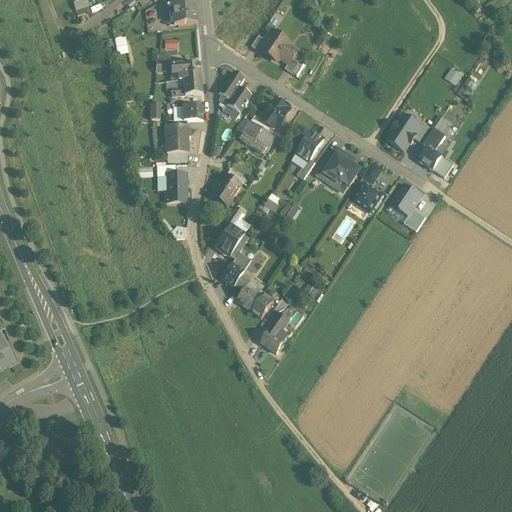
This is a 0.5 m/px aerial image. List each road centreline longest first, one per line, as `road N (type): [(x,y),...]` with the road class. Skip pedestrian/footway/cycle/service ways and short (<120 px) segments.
road 1 (residential): [(207,51),(194,245),(267,397)]
road 2 (residential): [(207,51),(258,73),(456,205)]
road 3 (secondary): [(73,372),(0,210)]
road 4 (secondary): [(135,511),(73,372)]
road 5 (track): [(267,397),(359,511)]
